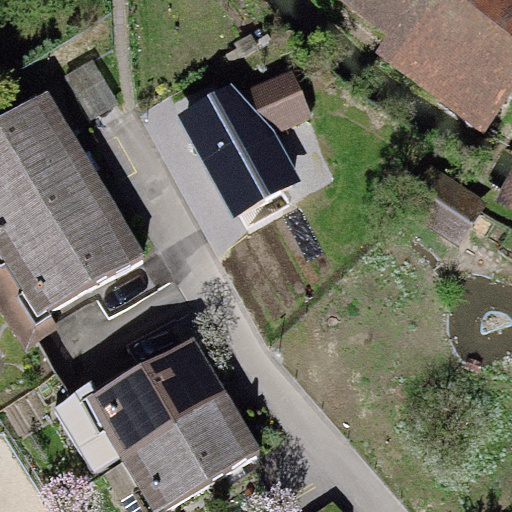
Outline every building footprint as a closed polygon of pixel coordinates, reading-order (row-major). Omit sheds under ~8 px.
[(511,0),(331,0),(385,42),(378,57),(491,119),(511,85),(511,0)] [(294,78),(217,105),(234,153),(311,127),(294,78)] [(112,216),(102,199),(72,146),(46,102),(0,129),(0,250),(41,321),(95,290),(140,264),(112,216)] [(511,215),(422,165),(404,197),(502,252),(511,233),(511,215)] [(140,264),(95,290),(112,319),(157,293),(140,264)] [(176,323),(128,348),(135,361),(143,377),(190,350),(176,323)] [(57,401),(40,374),(26,352),(17,337),(0,347),(0,420),(20,454),(71,424),(57,401)] [(223,409),(216,397),(190,350),(143,377),(92,405),(151,511),(170,511),(254,466),(223,409)]
